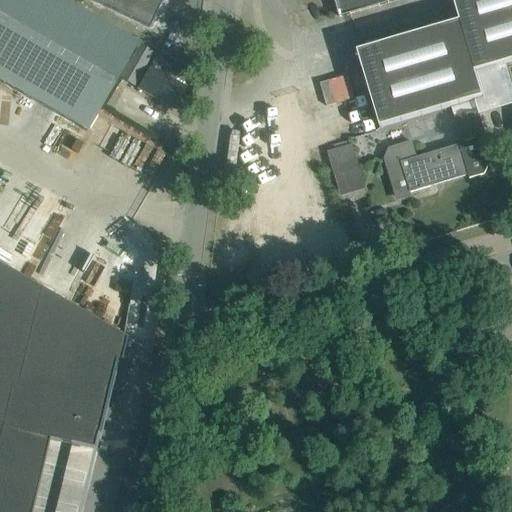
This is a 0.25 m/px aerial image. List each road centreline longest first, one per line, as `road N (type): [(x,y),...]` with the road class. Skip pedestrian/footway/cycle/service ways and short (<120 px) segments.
road 1 (unclassified): [(181,325),(511,235)]
road 2 (unclassified): [(181,325),(223,0)]
road 3 (unclassified): [(144,511),(181,325)]
road 4 (unknown): [(0,142),(76,178),(175,205)]
